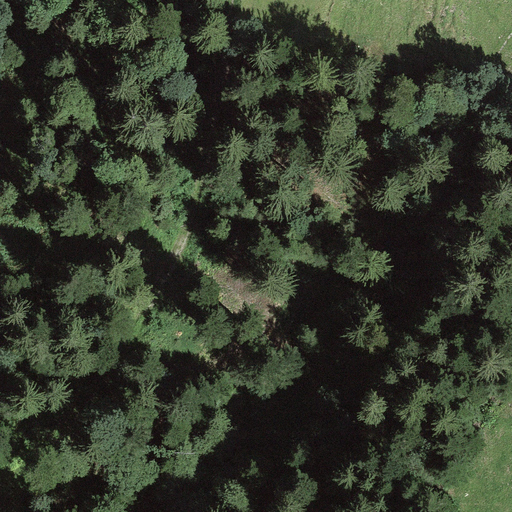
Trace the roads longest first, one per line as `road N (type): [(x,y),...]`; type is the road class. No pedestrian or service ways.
road 1 (track): [(233,0),(204,168),(165,281),(93,394),(0,497)]
road 2 (track): [(0,109),(39,87),(75,88),(90,98),(132,175),(165,281)]
road 3 (track): [(359,367),(425,363),(511,373)]
